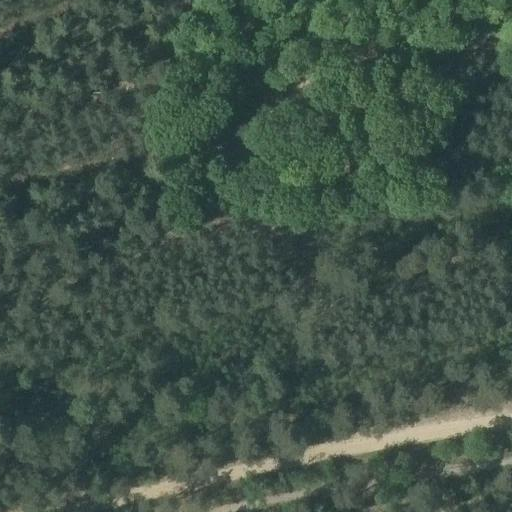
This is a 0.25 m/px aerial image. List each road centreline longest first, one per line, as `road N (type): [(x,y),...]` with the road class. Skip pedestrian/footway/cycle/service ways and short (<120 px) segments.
road 1 (track): [(101,511),(511,428)]
road 2 (unknown): [(224,511),(338,488),(511,467)]
